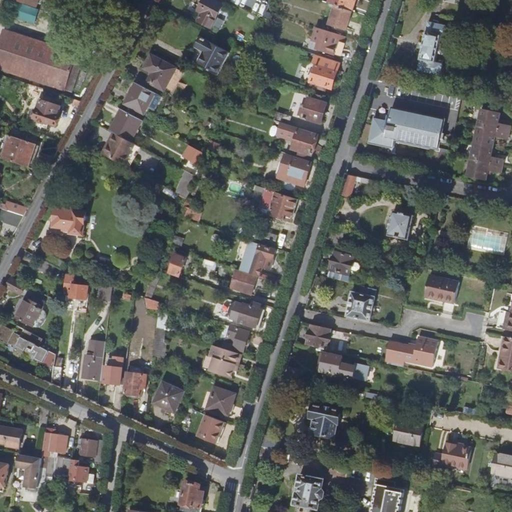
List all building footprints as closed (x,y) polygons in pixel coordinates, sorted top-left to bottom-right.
[(37,8),(39,0),(15,0),(15,1),(37,8)] [(210,29),(223,6),(212,0),(203,0),(197,11),(201,14),(197,22),(210,29)] [(352,12),(356,0),(330,0),(329,5),(335,7),(352,12)] [(511,0),(505,0),(500,26),(511,28),(511,0)] [(221,27),(232,7),(226,4),(215,24),(221,27)] [(346,31),(352,12),(335,7),(329,25),(346,31)] [(434,63),(440,37),(447,39),(450,27),(428,22),(417,71),(439,76),(442,65),(434,63)] [(0,69),(64,90),(76,54),(5,31),(0,46),(0,69)] [(338,43),(340,36),(325,31),(323,38),(316,36),(313,43),(321,46),(319,51),(333,56),(334,54),(338,43)] [(229,53),(199,36),(193,47),(202,52),(195,64),(216,76),(229,53)] [(339,56),(342,44),(338,43),(334,54),(339,56)] [(164,90),(177,69),(152,54),(145,65),(153,70),(147,81),(164,90)] [(332,90),(341,63),(316,55),(314,64),(316,65),(310,83),(316,85),(315,88),(318,89),(319,86),(332,90)] [(144,115),(155,93),(136,83),(125,105),(144,115)] [(322,124),(328,104),(326,104),(328,99),(312,94),(311,99),(310,99),(304,119),(322,124)] [(58,116),(61,106),(41,100),(35,119),(38,120),(39,123),(44,125),(46,123),(57,126),(60,117),(58,116)] [(492,157),(496,137),(509,140),(511,124),(499,122),(501,113),(482,108),(467,178),(486,182),(489,172),(501,175),(504,160),(492,157)] [(129,141),(141,120),(121,109),(109,130),(129,141)] [(438,149),(444,121),(392,110),(389,123),(375,120),(370,143),(393,148),(395,140),(438,149)] [(288,125),(291,118),(277,113),(274,121),(288,125)] [(312,156),(318,136),(298,130),(292,150),(312,156)] [(30,168),(37,145),(10,136),(3,159),(30,168)] [(206,155),(192,147),(188,154),(194,157),(193,161),(201,165),(206,155)] [(307,181),(312,164),(285,155),(278,178),(299,185),(301,179),(307,181)] [(193,184),(196,177),(188,172),(185,180),(193,184)] [(351,198),(356,182),(361,183),(361,185),(380,189),(382,183),(348,175),(342,195),(351,198)] [(190,193),(193,184),(185,180),(181,188),(190,193)] [(187,200),(190,193),(181,188),(178,195),(187,200)] [(265,202),(268,193),(270,194),(271,191),(261,188),(258,200),(265,202)] [(291,222),(298,200),(276,194),(270,215),(291,222)] [(24,216),(28,208),(11,203),(10,206),(2,203),(0,207),(0,208),(8,211),(24,216)] [(190,221),(194,210),(185,207),(181,218),(190,221)] [(83,235),(86,213),(65,210),(64,211),(56,210),(54,227),(65,228),(64,232),(83,235)] [(20,224),(24,216),(8,211),(6,219),(20,224)] [(408,241),(414,216),(393,212),(391,221),(387,221),(386,226),(390,227),(388,237),(408,241)] [(258,229),(256,239),(277,243),(279,233),(258,229)] [(271,270),(277,251),(251,243),(242,271),(258,276),(261,277),(263,268),(271,270)] [(64,262),(39,249),(35,256),(60,269),(64,262)] [(180,277),(188,257),(177,253),(170,273),(180,277)] [(347,282),(353,258),(335,253),(329,278),(347,282)] [(220,275),(223,265),(218,263),(215,273),(220,275)] [(252,295),(258,276),(242,271),(238,270),(231,288),(252,295)] [(86,299),(88,287),(73,285),(74,276),(66,275),(64,290),(70,291),(69,297),(86,299)] [(454,304),(459,283),(425,275),(420,296),(454,304)] [(20,293),(24,286),(10,279),(6,286),(20,293)] [(370,322),(375,297),(352,292),(346,316),(370,322)] [(46,315),(45,313),(43,310),(42,308),(45,303),(36,299),(35,301),(31,299),(27,297),(16,317),(32,325),(33,326),(36,327),(39,327),(40,326),(43,323),(45,320),(46,317),(46,315)] [(235,303),(228,300),(225,312),(232,314),(235,303)] [(260,328),(266,311),(263,310),(263,309),(260,308),(261,304),(248,300),(247,304),(244,303),(244,305),(242,304),(237,320),(239,321),(239,322),(257,329),(258,328),(260,328)] [(511,305),(510,314),(500,312),(499,316),(502,317),(499,329),(511,332),(511,305)] [(37,347),(42,338),(24,329),(20,336),(13,332),(14,331),(0,323),(0,324),(0,332),(1,333),(0,334),(0,340),(7,344),(10,339),(17,342),(12,350),(23,356),(24,352),(34,357),(32,360),(42,365),(49,351),(40,346),(40,348),(37,347)] [(244,351),(250,332),(231,326),(228,337),(231,338),(232,335),(238,337),(234,348),(244,351)] [(325,348),(329,333),(333,334),(334,330),(312,326),(307,344),(325,348)] [(164,360),(167,343),(164,343),(165,331),(156,328),(153,356),(164,360)] [(432,366),(437,341),(417,337),(415,346),(408,345),(388,341),(384,363),(402,367),(404,360),(432,366)] [(511,372),(511,339),(505,338),(498,369),(511,372)] [(101,381),(105,343),(98,342),(96,352),(96,356),(86,355),(83,378),(101,381)] [(238,366),(242,355),(213,346),(209,357),(214,358),(210,371),(231,378),(233,371),(235,365),(238,366)] [(364,381),(367,366),(355,364),(354,366),(340,363),(342,357),(324,353),(320,371),(364,381)] [(60,387),(62,368),(54,366),(52,383),(60,387)] [(120,385),(122,368),(106,366),(104,383),(120,385)] [(145,388),(147,375),(141,374),(142,368),(131,367),(130,373),(127,373),(124,393),(126,394),(126,395),(128,397),(139,398),(141,396),(142,396),(143,388),(145,388)] [(300,378),(302,370),(287,367),(284,374),(300,378)] [(174,413),(184,392),(163,383),(154,403),(174,413)] [(229,415),(236,394),(214,387),(207,408),(229,415)] [(393,398),(395,391),(378,387),(376,394),(383,396),(393,398)] [(334,438),(337,424),(338,424),(341,410),(314,405),(311,418),(315,419),(312,433),(334,438)] [(47,429),(49,410),(43,406),(40,428),(47,429)] [(216,443),(224,422),(207,415),(199,436),(216,443)] [(420,445),(425,425),(399,419),(395,439),(420,445)] [(19,449),(22,430),(0,426),(0,443),(7,444),(6,447),(19,449)] [(65,453),(67,437),(52,435),(53,430),(47,429),(43,455),(49,456),(50,450),(65,453)] [(278,450),(281,440),(265,436),(262,446),(277,450),(278,450)] [(103,462),(106,443),(82,440),(80,455),(96,457),(95,461),(103,462)] [(468,469),(473,448),(448,442),(443,463),(468,469)] [(276,459),(277,450),(262,446),(260,456),(276,459)] [(511,476),(511,456),(500,454),(496,473),(511,476)] [(42,461),(42,458),(22,455),(21,459),(25,459),(24,468),(31,469),(29,487),(38,489),(42,461)] [(69,476),(72,460),(64,459),(62,475),(69,476)] [(87,483),(89,468),(78,467),(78,471),(74,470),(76,460),(72,459),(72,460),(69,476),(69,480),(76,481),(76,482),(87,483)] [(333,473),(335,462),(328,460),(326,471),(333,473)] [(45,489),(48,462),(42,461),(38,489),(45,489)] [(348,471),(349,465),(335,462),(333,473),(347,476),(348,471)] [(5,487),(9,466),(0,463),(0,486),(4,487),(5,487)] [(360,473),(361,467),(349,465),(348,471),(360,473)] [(321,498),(323,498),(324,492),(323,490),(321,490),(323,480),(299,475),(297,487),(300,487),(299,493),(296,493),(294,504),(297,505),(295,511),(311,511),(313,508),(318,509),(319,499),(321,499),(321,498)] [(401,511),(407,489),(396,486),(392,486),(389,485),(384,484),(385,478),(377,477),(375,482),(378,483),(371,511),(401,511)] [(182,511),(201,511),(206,486),(185,483),(180,511),(182,511)] [(82,492),(83,485),(68,484),(68,491),(82,492)]
